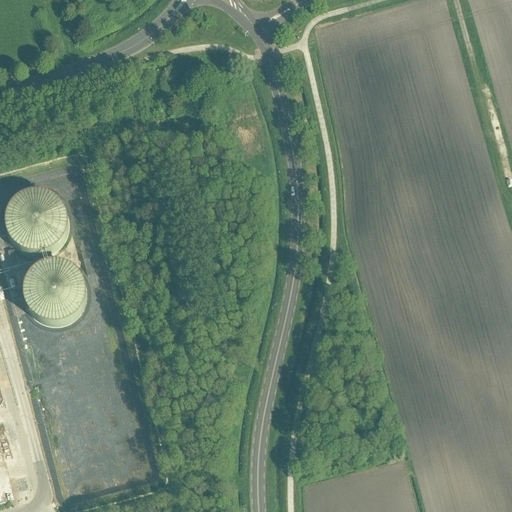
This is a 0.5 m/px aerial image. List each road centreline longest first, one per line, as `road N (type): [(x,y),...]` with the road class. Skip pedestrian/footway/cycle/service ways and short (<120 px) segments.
road 1 (primary): [(259,511),(264,419),(299,233),(290,139),(257,31)]
road 2 (tertiary): [(0,92),(136,47),(186,0)]
